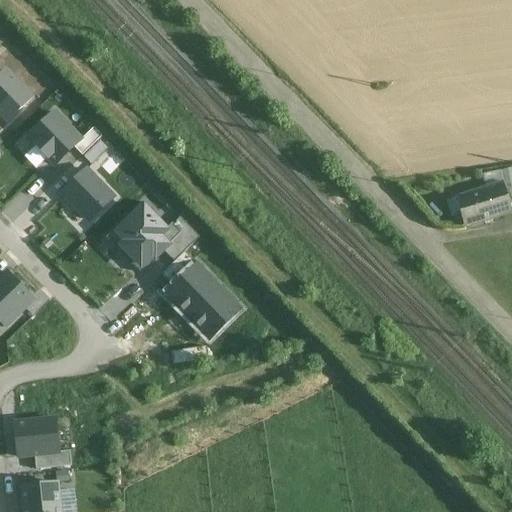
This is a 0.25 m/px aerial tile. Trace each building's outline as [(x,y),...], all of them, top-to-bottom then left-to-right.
[(6,71),(0,76),(0,117),(7,124),(33,98),(6,71)] [(54,114),(28,140),(56,167),(82,141),(54,114)] [(86,171),(60,197),(87,224),(113,198),(86,171)] [(498,172),(488,176),(491,187),(502,183),(498,172)] [(491,187),(456,198),(466,228),(495,219),(493,212),(509,206),(502,183),(491,187)] [(143,204),(109,239),(142,272),(169,245),(162,239),(170,231),(143,204)] [(167,298),(188,320),(218,291),(184,256),(162,277),(175,290),(167,298)] [(4,275),(0,279),(0,322),(5,328),(32,302),(4,275)] [(240,313),(218,291),(188,320),(210,343),(240,313)] [(12,422),(16,458),(59,453),(55,418),(12,422)] [(18,487),(20,511),(58,511),(55,483),(18,487)]
